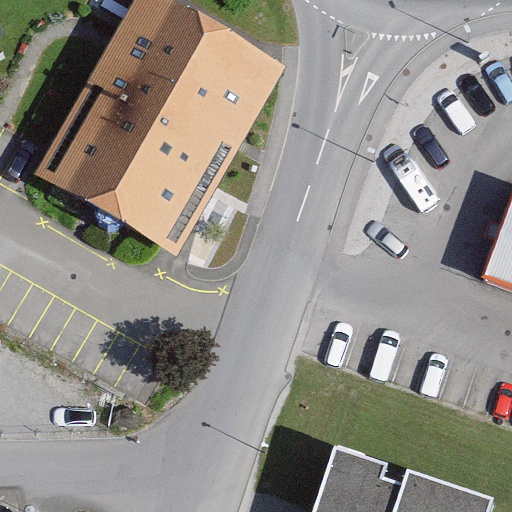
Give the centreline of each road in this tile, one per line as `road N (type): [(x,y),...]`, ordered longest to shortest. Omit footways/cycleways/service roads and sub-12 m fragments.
road 1 (residential): [(193,511),(363,0)]
road 2 (unknown): [(425,309),(460,167),(511,130)]
